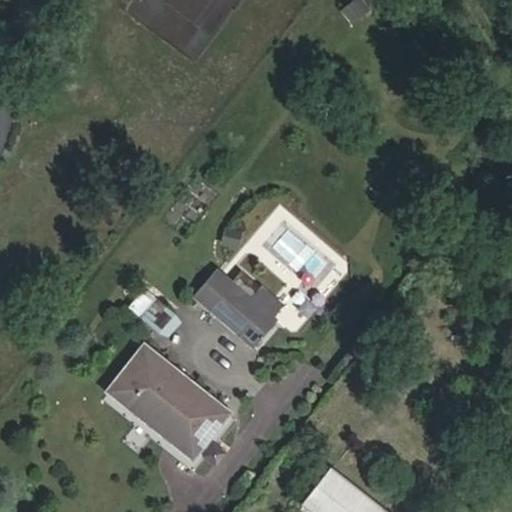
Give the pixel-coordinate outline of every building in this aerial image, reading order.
[(192,297),(247,345),(269,319),(249,300),(215,271),(192,297)] [(259,289),(249,300),(269,319),(280,307),(259,289)] [(105,393),(188,455),(222,410),(140,346),(105,393)] [(477,501),(493,481),(477,468),(462,489),(477,501)] [(382,511),(332,470),(306,503),(315,511),(382,511)]
